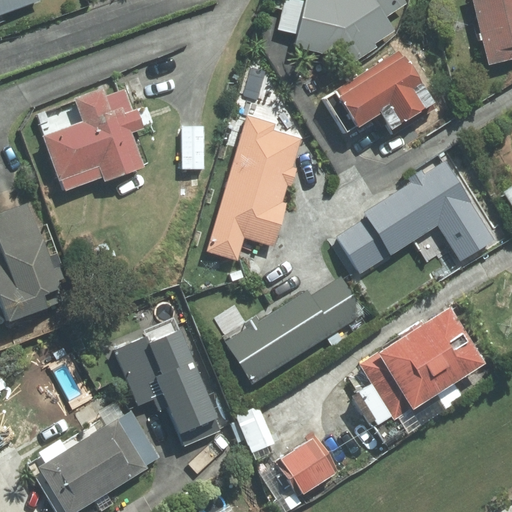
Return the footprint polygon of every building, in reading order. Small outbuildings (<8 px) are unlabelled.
[(0,0),(0,17),(35,4),(33,0),(0,0)] [(378,22),(401,7),(395,0),(329,0),(328,1),(325,0),(298,0),(298,5),(282,1),(274,32),(292,36),(288,51),(315,58),(333,46),(348,67),(369,52),(367,49),(388,35),(378,22)] [(511,0),(463,0),(481,70),(511,62),(511,0)] [(395,51),(322,97),(346,135),(373,118),(387,139),(432,111),(395,51)] [(126,114),(119,93),(116,94),(100,100),(97,92),(66,103),(75,127),(37,141),(56,196),(95,182),(97,187),(139,172),(126,138),(138,134),(134,123),(131,113),(126,114)] [(269,127),(240,118),(200,256),(231,265),(238,242),(268,251),(281,207),(277,206),(282,189),(286,191),(291,172),(289,171),(297,142),(267,134),(269,127)] [(189,130),(178,130),(178,173),(200,173),(199,129),(189,130)] [(467,208),(439,164),(354,217),(358,223),(382,261),(467,208)] [(511,187),(498,197),(511,218),(511,187)] [(42,276),(22,207),(4,213),(0,214),(0,328),(36,314),(31,303),(50,294),(46,287),(53,283),(50,274),(42,276)] [(382,261),(358,223),(344,232),(329,241),(354,279),(382,261)] [(102,247),(78,257),(89,286),(114,276),(102,247)] [(302,294),(217,346),(245,390),(359,319),(338,280),(320,290),(304,299),(302,294)] [(475,366),(436,310),(348,366),(385,424),(475,366)] [(163,313),(101,340),(130,408),(151,400),(166,437),(208,419),(163,313)] [(268,446),(250,409),(228,419),(244,457),(268,446)] [(123,414),(26,469),(52,511),(70,511),(151,463),(123,414)] [(324,476),(301,441),(267,462),(290,498),(324,476)]
